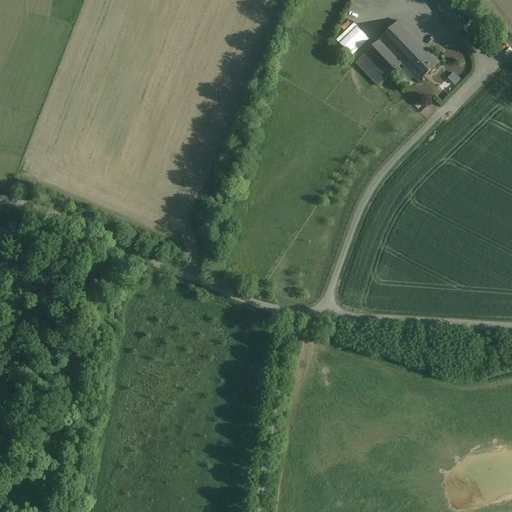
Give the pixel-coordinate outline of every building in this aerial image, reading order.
[(468,14),(458,0),(448,0),(439,7),(452,25),(468,14)] [(468,14),(452,25),(457,32),(463,28),(473,21),(469,14),(468,14)] [(399,21),(379,41),(356,63),(379,87),(402,64),(401,64),(422,44),(399,21)] [(473,21),(463,28),(471,40),(473,39),(482,33),(473,21)] [(353,57),(370,38),(362,31),(345,50),(353,57)] [(439,63),(422,44),(401,64),(402,64),(418,82),(439,63)]
